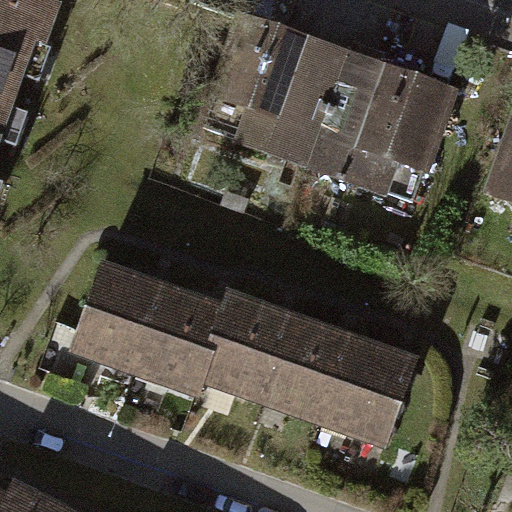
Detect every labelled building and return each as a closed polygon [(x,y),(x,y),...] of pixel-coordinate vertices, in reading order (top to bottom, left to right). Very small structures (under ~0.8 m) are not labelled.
[(44,0),(0,0),(0,124),(30,39),(42,43),(56,4),(44,0)] [(308,163),(345,58),(262,28),(265,22),(251,17),(249,23),(238,19),(200,127),(268,151),(264,161),(283,168),(288,156),(308,163)] [(345,58),(308,163),(413,200),(450,95),(345,58)] [(511,124),(488,192),(511,200),(511,124)] [(71,347),(135,369),(162,289),(98,267),(71,347)] [(222,309),(162,289),(135,369),(194,389),(198,378),(222,309)] [(198,378),(261,400),(289,319),(226,297),(222,309),(198,378)] [(349,340),(289,319),(261,400),(321,421),(349,340)] [(411,361),(349,340),(321,421),(383,442),(411,361)] [(0,510),(0,511),(58,511),(10,489),(5,500),(0,510)]
